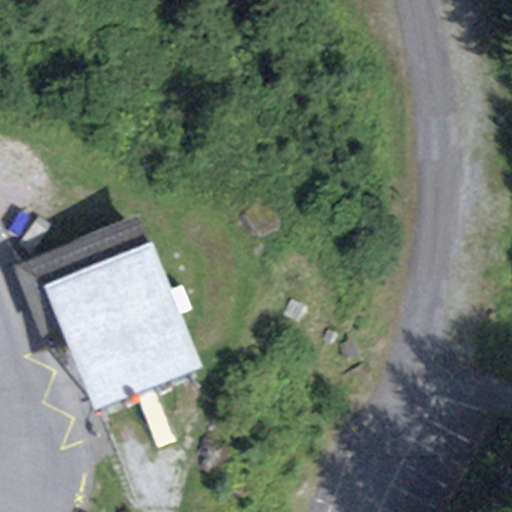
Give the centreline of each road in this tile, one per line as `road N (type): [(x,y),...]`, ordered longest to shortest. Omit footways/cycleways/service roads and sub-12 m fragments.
road 1 (tertiary): [(364,511),(412,356),(435,198),(421,0)]
road 2 (unclassified): [(49,511),(52,460),(0,294)]
